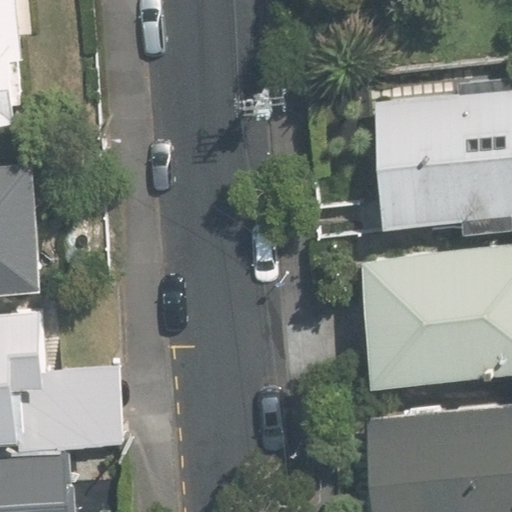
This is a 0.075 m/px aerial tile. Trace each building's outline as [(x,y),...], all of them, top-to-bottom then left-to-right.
[(28,0),(0,0),(0,115),(39,112),(28,0)] [(511,84),(379,92),(386,210),(511,202),(511,84)] [(35,150),(0,153),(0,279),(48,274),(35,150)] [(511,238),(363,251),(373,365),(511,353),(511,238)] [(49,293),(0,297),(0,426),(118,416),(112,356),(56,362),(49,293)] [(375,511),(511,511),(511,391),(366,404),(375,511)] [(75,511),(70,446),(0,451),(0,511),(75,511)]
